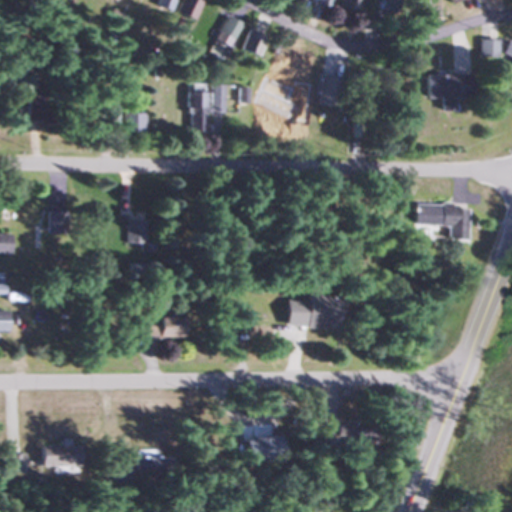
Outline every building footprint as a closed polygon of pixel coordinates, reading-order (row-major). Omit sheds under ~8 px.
[(178,0),(170,9),(184,22),(201,4),(196,0),(178,0)] [(359,0),(333,0),(331,7),(355,15),(359,0)] [(369,0),(369,12),(390,12),(389,0),(369,0)] [(433,2),(431,0),(407,0),(415,12),(433,2)] [(238,24),(224,16),(211,39),(225,47),(238,24)] [(253,58),(262,37),(245,29),(236,50),(253,58)] [(475,56),(494,56),(494,39),(475,39),(475,56)] [(511,74),(511,44),(505,42),(495,68),(511,74)] [(312,57),(294,48),(287,62),(306,71),(312,57)] [(420,97),(436,97),(437,111),(451,111),(450,97),(471,96),(470,73),(420,75),(420,97)] [(314,107),(335,107),(335,77),(314,77),(314,107)] [(220,85),(207,85),(207,112),(220,112),(220,85)] [(203,91),(184,91),(184,129),(203,129),(203,91)] [(420,203),(419,226),(442,227),(441,240),(461,241),(464,205),(420,203)] [(21,211),(21,259),(32,259),(32,211),(21,211)] [(66,211),(42,211),(42,235),(66,235),(66,211)] [(151,252),(151,244),(142,244),(142,219),(124,219),(124,243),(137,243),(137,252),(151,252)] [(330,296),(300,295),(300,299),(280,299),(279,327),(329,329),(330,296)] [(138,337),(178,337),(178,317),(138,317),(138,337)] [(340,423),(331,436),(351,449),(360,436),(340,423)] [(36,446),(36,468),(75,468),(75,446),(36,446)]
